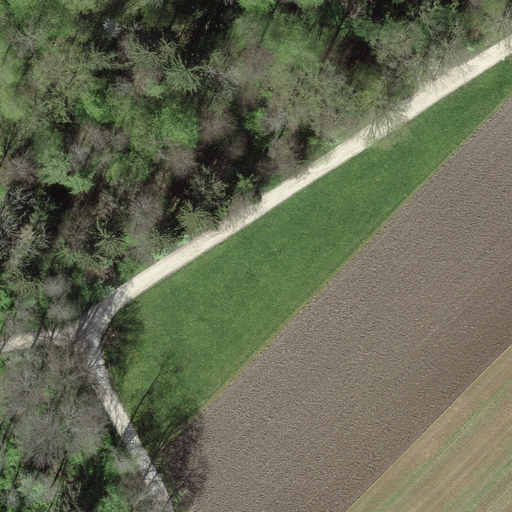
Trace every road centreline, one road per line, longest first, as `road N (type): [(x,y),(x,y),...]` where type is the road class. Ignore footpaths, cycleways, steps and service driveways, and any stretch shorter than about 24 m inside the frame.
road 1 (track): [(511,39),(125,292),(96,330),(100,379),(163,511)]
road 2 (track): [(350,0),(387,52),(457,76)]
